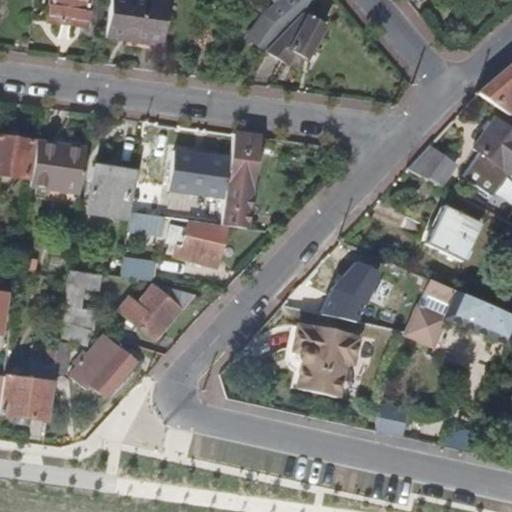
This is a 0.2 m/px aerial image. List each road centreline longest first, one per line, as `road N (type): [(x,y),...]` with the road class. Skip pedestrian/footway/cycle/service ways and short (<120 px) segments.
road 1 (residential): [(511,488),(173,413),(172,389),(192,363),(408,133)]
road 2 (residential): [(0,76),(408,133)]
road 3 (residential): [(451,92),(372,0)]
